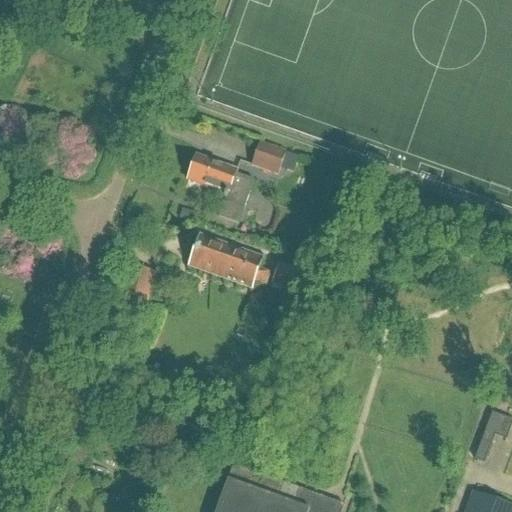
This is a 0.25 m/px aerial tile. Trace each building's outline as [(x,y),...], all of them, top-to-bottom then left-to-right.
[(278,178),(287,155),(259,145),(250,168),(278,178)] [(293,175),(299,159),(287,155),(286,156),(281,171),(293,175)] [(244,211),(250,196),(254,183),(235,176),(236,174),(196,159),(195,165),(191,167),(189,174),(190,177),(188,182),(212,191),(215,196),(227,200),(225,204),(244,211)] [(211,243),(200,239),(201,236),(200,236),(188,271),(189,271),(190,269),(201,273),(199,277),(238,290),(239,286),(252,291),(251,293),(252,293),(256,282),(266,286),(270,275),(260,271),(264,259),(263,258),(262,261),(250,256),(251,252),(213,239),(211,243)] [(147,314),(157,273),(128,266),(119,307),(147,314)] [(309,300),(317,280),(279,267),(272,286),(309,300)] [(229,407),(232,401),(216,394),(214,401),(229,407)] [(490,418),(474,463),(483,466),(492,440),(497,428),(499,421),(490,418)] [(89,470),(94,453),(74,446),(68,464),(89,470)] [(152,469),(156,457),(133,448),(129,460),(152,469)] [(341,511),(344,507),(233,467),(216,511),(341,511)] [(511,511),(474,498),(468,511),(511,511)]
